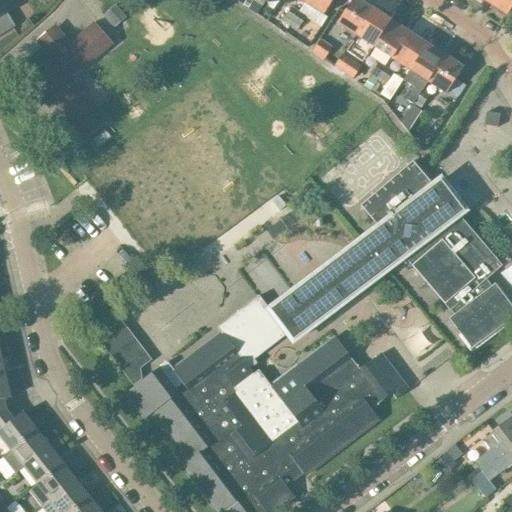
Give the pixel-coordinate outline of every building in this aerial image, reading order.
[(0,0),(0,36),(15,27),(7,13),(15,8),(10,0),(0,0)] [(250,8),(253,3),(248,0),(247,0),(244,5),(249,9),(250,8)] [(248,0),(253,3),(250,8),(251,8),(254,3),(256,0),(248,0)] [(333,0),(307,0),(305,3),(324,15),(333,0)] [(352,0),(337,24),(356,36),(373,10),(357,0),(352,0)] [(511,6),(511,0),(490,0),(488,3),(507,15),(511,6)] [(116,5),(103,16),(114,29),(127,18),(116,5)] [(283,21),(290,26),(300,12),(292,7),(283,21)] [(372,46),(374,47),(391,21),(373,10),(356,36),(372,46)] [(298,30),(307,16),(300,12),(290,26),(298,30)] [(409,33),(391,21),(374,47),(392,58),(409,33)] [(52,59),(25,82),(22,85),(40,106),(44,103),(48,108),(54,103),(86,139),(106,121),(75,85),(81,81),(76,76),(112,44),(94,23),(70,44),(60,32),(42,47),(52,59)] [(427,45),(409,33),(392,58),(393,59),(410,70),(427,45)] [(321,41),(313,52),(324,60),(332,48),(321,41)] [(354,49),(349,45),(335,67),(353,79),(361,67),(348,59),(354,49)] [(406,100),(413,105),(422,91),(428,82),(445,56),(427,45),(410,70),(402,81),(413,88),(406,100)] [(463,68),(445,56),(428,82),(446,94),(449,90),(455,80),(463,68)] [(377,82),(386,67),(379,62),(363,86),(371,91),(377,82)] [(449,90),(459,96),(465,87),(455,80),(449,90)] [(377,82),(372,90),(378,95),(384,86),(377,82)] [(413,105),(421,109),(430,95),(422,91),(413,105)] [(487,113),(486,121),(485,126),(498,128),(500,115),(487,113)] [(98,148),(111,138),(104,130),(92,141),(98,148)] [(413,162),(360,207),(378,228),(363,240),(388,270),(404,258),(450,312),(451,311),(454,315),(449,320),(472,350),(511,319),(511,306),(495,284),(492,287),(487,280),(502,267),(459,216),(464,212),(441,181),(434,186),(413,162)] [(168,362),(127,393),(146,419),(154,413),(190,459),(181,465),(216,511),(274,511),(294,497),(287,487),(304,474),(305,476),(379,420),(371,410),(392,394),(396,399),(408,390),(381,354),(360,370),(335,338),(271,386),(259,370),(254,374),(248,365),(289,334),(294,341),(388,270),(363,240),(362,239),(270,310),(260,296),(218,328),(221,332),(173,369),(168,362)] [(0,414),(4,413),(7,411),(6,411),(4,399),(11,398),(6,376),(0,377),(0,414)] [(4,413),(0,414),(0,437),(10,450),(36,429),(23,412),(13,420),(7,411),(4,413)] [(496,422),(500,427),(483,440),(490,449),(474,462),(481,471),(511,448),(511,415),(509,412),(496,422)] [(11,451),(2,457),(15,475),(24,468),(24,467),(50,447),(36,429),(10,450),(11,451)] [(50,447),(24,467),(37,484),(63,463),(50,447)] [(489,482),(511,464),(511,448),(481,471),(489,482)] [(445,476),(457,464),(445,453),(434,465),(445,476)] [(37,485),(29,491),(42,507),(76,480),(63,463),(37,484),(37,485)] [(76,480),(42,507),(45,511),(71,511),(90,497),(76,480)] [(511,493),(502,502),(509,511),(511,509),(511,493)] [(101,511),(90,497),(71,511),(101,511)]
